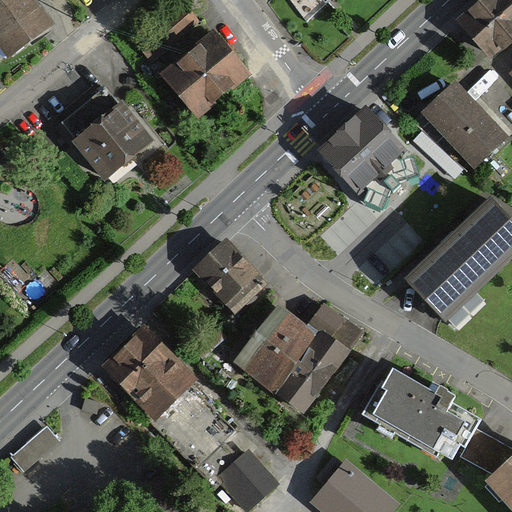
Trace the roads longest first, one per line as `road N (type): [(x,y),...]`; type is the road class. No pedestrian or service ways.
road 1 (residential): [(511,394),(316,277),(236,202)]
road 2 (primary): [(0,420),(236,202)]
road 3 (residential): [(0,109),(135,0)]
road 4 (primary): [(329,111),(448,0)]
road 5 (residential): [(329,111),(243,0)]
road 6 (primary): [(236,202),(329,111)]
